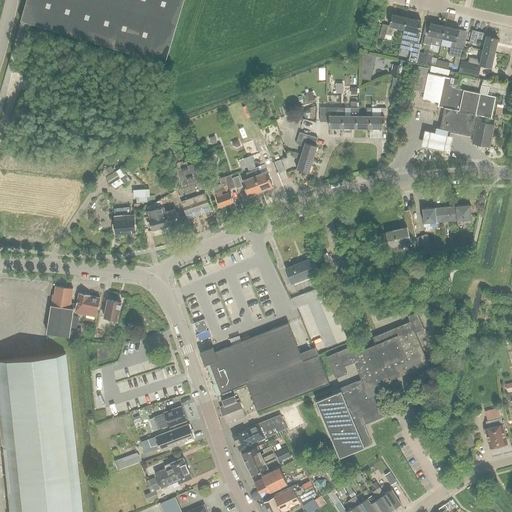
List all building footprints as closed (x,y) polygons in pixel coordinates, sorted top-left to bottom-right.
[(166,64),(184,0),(27,0),(21,21),(166,64)] [(404,30),(406,18),(393,15),(390,26),(383,24),(380,37),(391,40),(394,28),(404,30)] [(419,42),(421,33),(419,33),(421,21),(406,18),(404,30),(402,38),(400,48),(411,51),(413,43),(418,44),(419,42)] [(424,43),(423,48),(430,50),(431,45),(440,47),(441,44),(442,38),(445,27),(430,23),(428,35),(426,35),(424,43)] [(445,27),(442,38),(453,41),(449,55),(462,58),(465,47),(466,43),(465,43),(457,41),(460,30),(445,27)] [(483,51),(495,54),(498,39),(487,36),(487,34),(472,31),(470,43),(476,45),(478,39),(485,41),(483,51)] [(416,63),(419,50),(421,45),(418,44),(413,43),(411,51),(409,61),(416,63)] [(492,68),(495,54),(483,51),(481,60),(470,58),(469,63),(461,61),(458,73),(478,77),(481,66),(492,68)] [(361,64),(361,79),(370,81),(373,67),(361,64)] [(389,70),(389,73),(400,75),(402,68),(393,66),(392,71),(389,70)] [(397,90),(399,78),(392,77),(390,89),(397,90)] [(439,103),(438,106),(440,107),(445,108),(440,129),(440,130),(448,131),(472,136),(476,115),(492,119),(496,97),(456,89),(442,86),(439,103)] [(314,100),(312,91),(306,93),(309,102),(314,100)] [(359,108),(358,108),(357,102),(351,102),(351,116),(345,116),(343,116),(343,128),(357,128),(357,116),(359,116),(359,108)] [(345,116),(345,107),(320,107),(320,122),(327,122),(327,112),(337,112),(337,116),(329,116),(329,128),(343,128),(343,116),(345,116)] [(373,116),(373,108),(368,108),(367,116),(359,116),(357,116),(357,128),(371,129),(371,116),(373,116)] [(371,116),(371,129),(385,129),(385,117),(386,117),(386,108),(381,108),(381,116),(373,116),(371,116)] [(495,125),(478,122),(473,144),(490,147),(495,125)] [(301,156),(313,160),(317,147),(315,146),(318,139),(299,133),(296,144),(304,146),(302,155),(301,156)] [(425,133),(422,149),(450,155),(454,139),(425,133)] [(301,156),(302,155),(294,152),(292,158),(300,160),(297,170),(309,173),(313,160),(301,156)] [(247,157),(244,158),(247,165),(254,163),(251,156),(247,157)] [(279,160),(274,162),(279,172),(284,170),(279,160)] [(76,179),(93,180),(93,161),(77,161),(76,179)] [(211,210),(196,162),(175,169),(181,187),(177,189),(187,218),(211,210)] [(254,163),(247,165),(250,172),(253,171),(256,170),(256,168),(254,163)] [(111,166),(102,172),(110,185),(120,178),(124,185),(131,181),(126,174),(125,175),(120,168),(115,172),(111,166)] [(255,176),(261,192),(273,187),(267,171),(262,173),(261,168),(256,170),(253,171),(255,176)] [(261,192),(255,176),(253,171),(250,172),(247,173),(249,178),(242,181),(249,196),(261,192)] [(235,187),(230,175),(225,177),(220,179),(222,184),(213,187),(215,193),(220,207),(234,201),(231,191),(230,192),(229,189),(232,188),(235,187)] [(239,188),(242,187),(238,176),(232,179),(236,189),(239,188)] [(136,189),(137,203),(151,202),(150,188),(136,189)] [(162,199),(148,207),(149,216),(152,231),(169,226),(165,212),(162,199)] [(441,215),(441,222),(472,219),(471,205),(435,208),(436,215),(441,215)] [(429,223),(441,222),(441,215),(436,215),(435,208),(422,209),(424,224),(424,223),(424,227),(426,227),(426,231),(431,230),(429,223)] [(175,209),(165,212),(169,226),(179,223),(175,209)] [(135,215),(115,217),(116,234),(136,232),(135,215)] [(407,227),(386,233),(390,248),(411,243),(407,227)] [(429,247),(427,235),(421,236),(424,248),(429,247)] [(314,260),(286,271),(292,286),(320,275),(314,260)] [(75,309),(70,308),(73,289),(55,287),(54,295),(53,295),(51,306),(52,306),(47,333),(70,337),(75,309)] [(79,294),(75,312),(86,314),(90,296),(79,294)] [(90,296),(86,314),(96,316),(101,298),(90,296)] [(109,299),(105,317),(119,320),(122,302),(109,299)] [(429,362),(416,331),(425,327),(418,310),(408,314),(411,320),(373,335),(376,343),(363,348),(360,341),(327,354),(337,376),(348,371),(345,364),(355,360),(362,377),(341,386),(342,388),(341,389),(317,399),(340,456),(364,446),(373,442),(365,423),(387,414),(379,394),(397,387),(393,378),(429,362)] [(208,327),(204,319),(194,323),(196,331),(201,332),(206,331),(208,327)] [(207,346),(200,349),(202,355),(205,362),(209,360),(222,392),(247,383),(258,411),(329,384),(318,356),(302,362),(288,324),(242,341),(232,345),(218,350),(217,351),(213,343),(207,346)] [(242,341),(239,335),(230,339),(232,345),(242,341)] [(0,447),(2,447),(9,511),(82,511),(65,354),(46,356),(0,361),(0,447)] [(162,396),(175,392),(174,387),(161,391),(162,396)] [(236,398),(234,393),(221,398),(224,405),(221,407),(226,422),(234,419),(235,420),(246,416),(238,397),(236,398)] [(161,415),(161,416),(155,418),(159,430),(165,427),(164,426),(171,424),(171,425),(187,420),(184,412),(182,406),(165,412),(166,414),(161,415)] [(498,408),(486,411),(488,420),(501,417),(500,416),(502,415),(501,409),(499,410),(498,408)] [(289,432),(288,428),(282,413),(254,425),(245,429),(233,435),(240,450),(252,445),(252,444),(265,438),(265,439),(270,437),(271,441),(289,432)] [(155,418),(150,420),(154,431),(159,430),(155,418)] [(507,444),(501,419),(487,422),(488,428),(485,429),(486,432),(485,434),(486,438),(488,438),(490,448),(492,448),(493,449),(497,448),(498,446),(507,444)] [(189,424),(142,443),(146,452),(153,449),(153,450),(161,447),(162,450),(194,438),(189,424)] [(247,465),(274,452),(271,446),(263,450),(265,453),(261,455),(257,447),(242,454),(247,465)] [(287,448),(276,453),(280,462),(291,456),(287,448)] [(119,470),(142,461),(138,452),(116,461),(119,470)] [(247,465),(252,476),(268,468),(264,460),(267,459),(269,462),(277,458),(274,452),(247,465)] [(157,476),(160,481),(188,468),(183,458),(171,464),(172,465),(166,467),(167,469),(156,474),(157,476)] [(334,486),(344,481),(333,463),(323,468),(334,486)] [(160,481),(162,487),(163,489),(179,481),(181,484),(193,478),(188,468),(160,481)] [(262,478),(255,482),(262,496),(287,484),(279,468),(261,476),(262,478)] [(389,472),(385,475),(391,486),(396,483),(389,472)] [(360,474),(355,478),(358,482),(363,479),(360,474)] [(283,511),(317,495),(313,487),(313,486),(311,481),(302,486),(293,490),(292,488),(283,492),(283,493),(274,497),(264,501),(265,502),(259,504),(263,511),(283,511)] [(337,494),(345,489),(342,485),(335,489),(337,494)] [(391,511),(401,504),(392,490),(384,494),(380,487),(376,490),(391,511)] [(335,490),(335,489),(334,488),(326,493),(327,496),(328,495),(335,505),(340,502),(333,491),(335,490)] [(389,511),(391,511),(376,490),(373,492),(377,499),(371,503),(370,504),(375,511),(389,511)] [(145,495),(148,502),(158,497),(155,491),(154,491),(145,495)] [(360,511),(375,511),(370,504),(371,503),(363,491),(352,499),(360,511)] [(325,505),(323,501),(320,497),(315,501),(320,508),(325,505)] [(360,511),(352,499),(348,501),(353,508),(346,511),(360,511)] [(303,504),(308,511),(313,508),(309,501),(303,504)]
